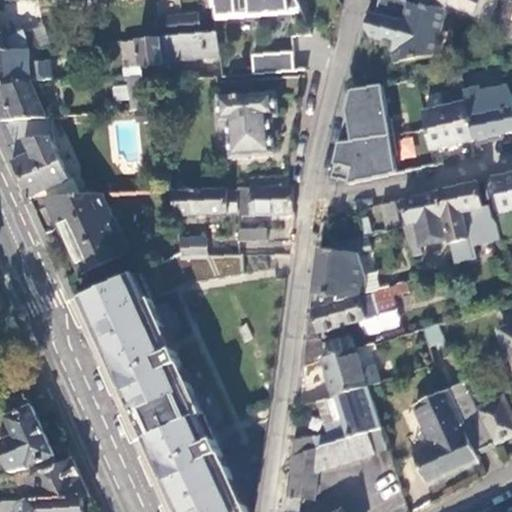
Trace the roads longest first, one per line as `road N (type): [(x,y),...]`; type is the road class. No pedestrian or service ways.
road 1 (residential): [(311,207),(264,511)]
road 2 (residential): [(352,3),(311,207)]
road 3 (residential): [(311,207),(511,161)]
road 4 (secondary): [(0,249),(64,388)]
road 5 (secondary): [(64,388),(127,511)]
